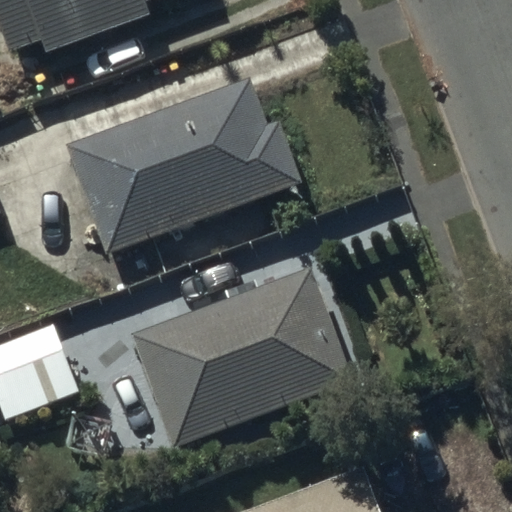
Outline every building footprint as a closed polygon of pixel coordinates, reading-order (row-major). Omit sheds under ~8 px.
[(0,0),(0,24),(12,60),(45,50),(49,62),(155,26),(151,12),(186,0),(0,0)] [(253,88),(73,153),(110,264),(305,193),(282,130),(269,134),(253,88)] [(312,275),(136,343),(177,457),(355,389),(312,275)] [(83,399),(57,332),(0,353),(0,410),(1,410),(7,427),(83,399)] [(381,511),(367,475),(270,511),(381,511)]
